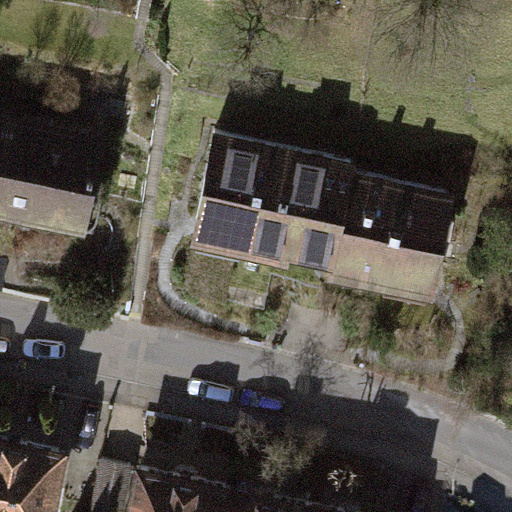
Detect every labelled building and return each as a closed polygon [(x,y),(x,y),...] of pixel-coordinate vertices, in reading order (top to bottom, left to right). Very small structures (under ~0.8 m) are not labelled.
[(0,199),(13,202),(33,103),(0,96),(0,199)] [(13,202),(115,222),(134,123),(33,103),(13,202)] [(375,155),(220,122),(195,239),(350,272),(373,165),(375,155)] [(478,187),(373,165),(350,272),(348,282),(453,304),(478,187)] [(70,511),(84,445),(0,428),(0,511),(70,511)] [(127,511),(138,464),(103,457),(91,511),(127,511)] [(232,511),(239,479),(149,461),(139,511),(232,511)] [(325,511),(329,496),(239,479),(232,511),(325,511)] [(409,511),(329,496),(325,511),(409,511)]
